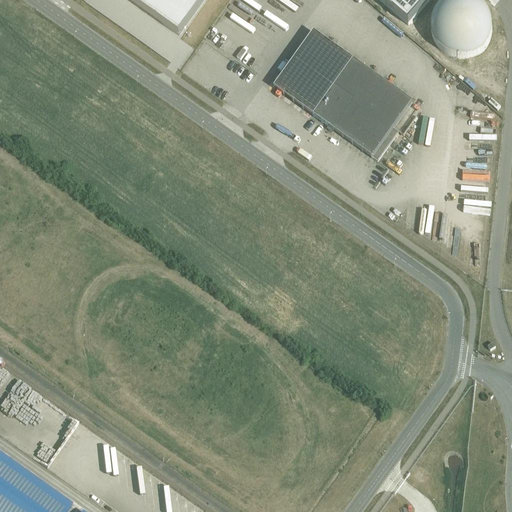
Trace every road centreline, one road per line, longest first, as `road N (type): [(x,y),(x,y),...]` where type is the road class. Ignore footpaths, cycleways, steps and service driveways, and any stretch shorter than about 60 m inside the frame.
road 1 (tertiary): [(353,511),(450,375),(453,301),(36,0)]
road 2 (unknown): [(511,350),(500,335),(494,289),(511,106)]
